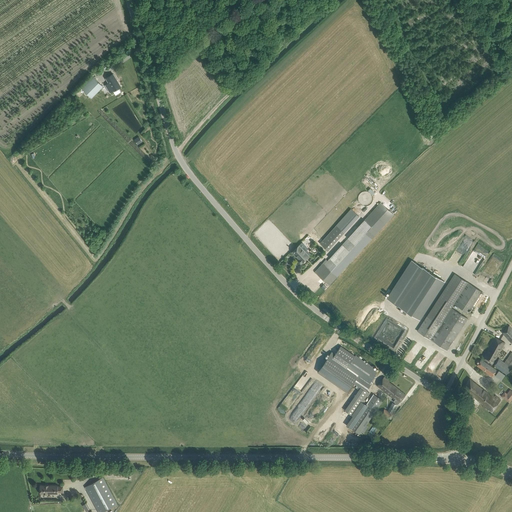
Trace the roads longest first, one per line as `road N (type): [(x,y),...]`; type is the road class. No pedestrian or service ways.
road 1 (unclassified): [(443,395),(303,299),(190,175),(128,0)]
road 2 (tertiary): [(456,459),(0,453)]
